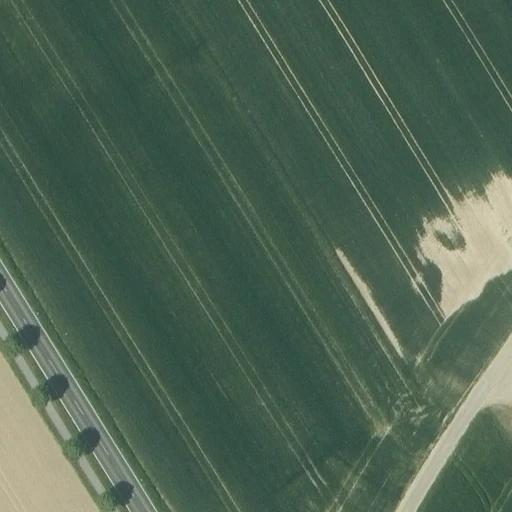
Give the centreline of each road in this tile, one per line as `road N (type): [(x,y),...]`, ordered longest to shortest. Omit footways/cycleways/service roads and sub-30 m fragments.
road 1 (secondary): [(145,511),(0,276)]
road 2 (track): [(408,511),(511,349)]
